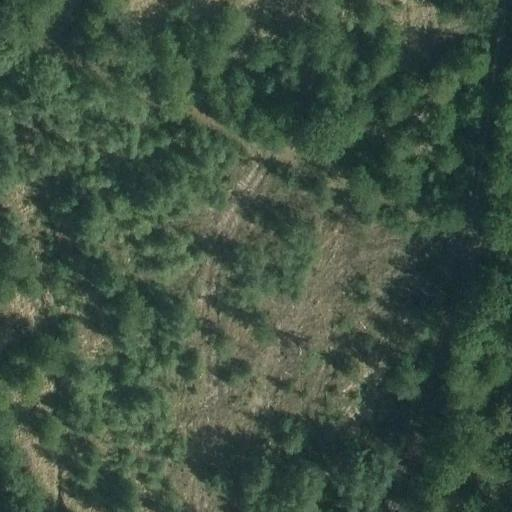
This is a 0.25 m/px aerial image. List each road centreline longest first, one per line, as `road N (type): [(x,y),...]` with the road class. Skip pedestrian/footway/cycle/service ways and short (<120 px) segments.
road 1 (track): [(477,230),(447,352),(385,511)]
road 2 (track): [(508,0),(477,230)]
